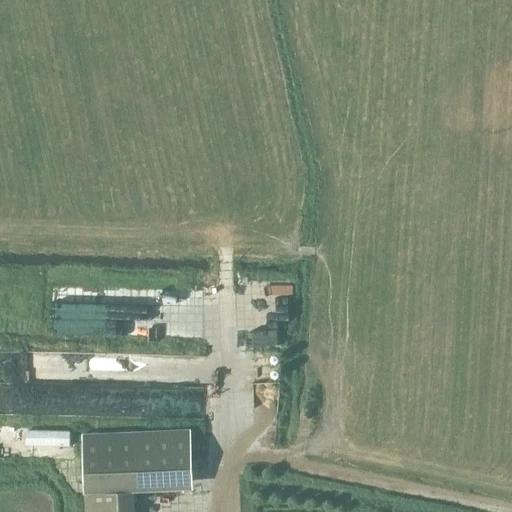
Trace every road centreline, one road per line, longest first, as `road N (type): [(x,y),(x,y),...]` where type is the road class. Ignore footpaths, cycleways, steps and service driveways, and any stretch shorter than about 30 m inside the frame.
road 1 (track): [(224,511),(222,452),(273,454),(507,511)]
road 2 (track): [(222,452),(225,253)]
